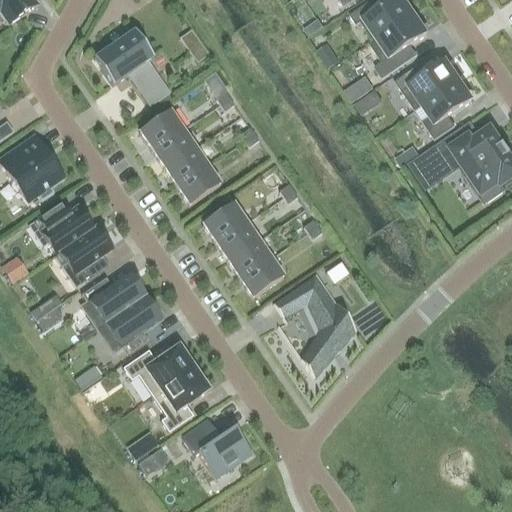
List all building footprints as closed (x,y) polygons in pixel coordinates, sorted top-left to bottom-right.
[(0,0),(0,15),(9,28),(38,8),(32,0),(0,0)] [(336,0),(344,11),(359,0),(336,0)] [(370,5),(349,19),(356,29),(360,26),(373,45),(412,18),(399,0),(397,0),(376,15),(370,5)] [(373,45),(369,48),(381,66),(373,72),(382,83),(407,66),(400,56),(403,54),(410,49),(426,38),(412,18),(373,45)] [(303,33),(308,40),(323,30),(318,23),(303,33)] [(209,59),(191,34),(180,42),(197,67),(209,59)] [(93,63),(112,90),(131,77),(139,89),(156,78),(148,65),(152,62),(134,35),(93,63)] [(328,47),(317,54),(329,72),(339,65),(328,47)] [(415,72),(395,86),(401,95),(415,115),(423,110),(458,86),(445,66),(422,81),(415,72)] [(343,92),(360,117),(381,104),(364,79),(343,92)] [(161,86),(141,99),(149,111),(169,97),(161,86)] [(430,121),(422,126),(434,144),(455,130),(448,120),(471,105),(458,86),(423,110),(430,121)] [(216,102),(221,108),(231,101),(226,95),(216,102)] [(221,108),(225,115),(235,108),(231,101),(221,108)] [(150,155),(183,132),(170,114),(137,136),(150,155)] [(502,189),(511,182),(511,164),(491,133),(472,146),(470,141),(477,136),(470,124),(419,160),(436,186),(462,169),(468,178),(464,180),(483,209),(505,194),(502,189)] [(7,126),(0,129),(0,142),(12,137),(7,126)] [(241,137),(245,144),(255,137),(251,131),(241,137)] [(183,132),(150,155),(162,173),(195,151),(183,132)] [(245,144),(249,150),(259,143),(255,137),(245,144)] [(49,190),(63,181),(43,152),(35,142),(14,156),(0,164),(0,167),(26,206),(37,199),(41,205),(53,196),(49,190)] [(413,150),(405,156),(395,163),(401,171),(410,164),(419,158),(413,150)] [(175,192),(208,170),(195,151),(162,173),(175,192)] [(208,170),(175,192),(188,211),(221,188),(208,170)] [(279,194),(284,201),(294,194),(289,187),(279,194)] [(284,201),(288,207),(298,200),(294,194),(284,201)] [(214,248),(246,226),(233,207),(201,229),(214,248)] [(40,236),(55,258),(96,230),(95,230),(92,232),(78,211),(68,218),(61,208),(38,223),(44,233),(40,236)] [(304,230),(308,236),(318,230),(314,223),(304,230)] [(246,226),(214,248),(226,266),(258,244),(246,226)] [(111,253),(96,230),(55,258),(56,259),(59,257),(74,279),(78,276),(85,286),(108,270),(101,260),(111,253)] [(308,236),(313,243),(323,236),(318,230),(308,236)] [(239,285),(271,263),(258,244),(226,266),(239,285)] [(16,259),(1,270),(13,287),(28,277),(16,259)] [(271,263),(239,285),(252,303),(284,282),(271,263)] [(282,320),(306,309),(317,336),(299,363),(313,383),(355,336),(336,307),(334,308),(314,278),(273,306),(282,320)] [(132,283),(114,295),(105,282),(81,299),(87,307),(81,311),(97,334),(98,333),(144,301),(132,283)] [(37,324),(56,310),(62,307),(55,298),(31,316),(37,324)] [(122,349),(129,358),(148,345),(139,332),(157,320),(144,301),(98,333),(113,355),(122,349)] [(44,334),(63,320),(56,310),(37,324),(44,334)] [(137,380),(151,400),(153,399),(191,374),(193,372),(178,351),(155,366),(148,355),(122,372),(131,385),(133,382),(137,380)] [(75,382),(82,391),(101,378),(95,368),(75,382)] [(185,410),(208,394),(193,372),(191,374),(153,399),(151,400),(165,421),(160,425),(168,436),(192,420),(185,410)] [(220,443),(207,425),(182,443),(194,461),(197,458),(214,483),(251,458),(234,433),(220,443)] [(133,467),(141,480),(166,466),(159,452),(133,467)]
